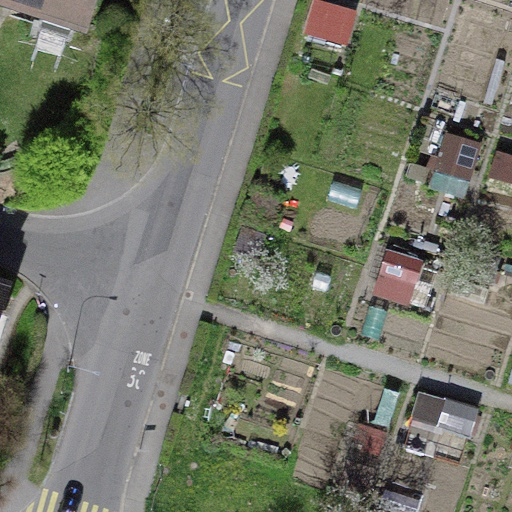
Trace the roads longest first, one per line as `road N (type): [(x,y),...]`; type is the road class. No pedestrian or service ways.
road 1 (residential): [(154,286),(239,0)]
road 2 (residential): [(79,511),(154,286)]
road 3 (residential): [(0,237),(154,286)]
